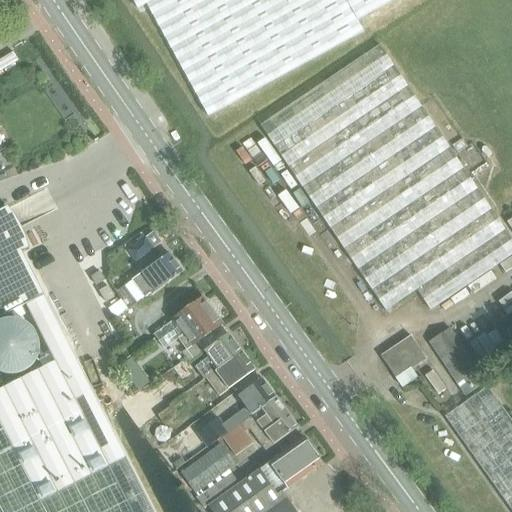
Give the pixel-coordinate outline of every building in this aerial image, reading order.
[(131,0),(137,11),(145,7),(207,119),(274,82),(363,34),(356,21),(394,0),(131,0)] [(430,312),(511,256),(511,244),(465,174),(379,47),(260,127),(386,312),(416,292),(430,312)] [(0,320),(27,307),(44,299),(45,299),(21,252),(30,247),(10,208),(0,213),(0,320)] [(140,261),(152,252),(143,240),(131,249),(140,261)] [(151,297),(182,274),(168,255),(131,283),(116,293),(128,311),(144,299),(149,295),(151,297)] [(98,293),(105,304),(113,299),(107,288),(98,293)] [(0,511),(151,511),(44,299),(27,307),(56,365),(0,392),(0,511)] [(115,319),(127,310),(120,301),(108,310),(115,319)] [(193,346),(220,325),(202,301),(174,321),(185,335),(179,340),(186,351),(181,354),(190,365),(201,356),(193,346)] [(510,347),(506,340),(511,336),(511,312),(510,314),(511,318),(511,327),(503,333),(500,327),(482,338),(493,357),(510,347)] [(174,321),(155,336),(165,350),(179,340),(185,335),(174,321)] [(466,397),(485,384),(449,331),(429,344),(466,397)] [(196,367),(205,380),(241,353),(228,336),(205,353),(208,358),(196,367)] [(410,337),(381,358),(397,381),(402,389),(417,379),(411,370),(426,360),(410,337)] [(254,370),(241,353),(205,380),(219,397),(254,370)] [(120,368),(129,380),(141,372),(131,360),(120,368)] [(217,420),(197,435),(208,449),(221,439),(239,426),(275,399),(262,380),(238,398),(246,408),(221,427),(217,420)] [(511,511),(511,424),(487,389),(445,418),(511,511)] [(150,407),(157,416),(169,407),(163,398),(150,407)] [(275,399),(239,426),(246,434),(249,431),(265,452),(297,428),(275,399)] [(175,416),(169,407),(157,416),(162,424),(175,416)] [(239,426),(221,439),(235,457),(253,444),(246,434),(239,426)] [(158,443),(164,444),(170,440),(171,434),(167,429),(161,427),(155,431),(154,437),(158,443)] [(272,462),(263,468),(282,494),(323,465),(304,439),(272,462)] [(196,456),(204,450),(201,445),(193,451),(196,456)] [(196,494),(235,466),(220,446),(181,475),(196,494)] [(239,486),(207,508),(209,511),(295,511),(282,494),(263,468),(239,486)] [(204,511),(207,508),(239,486),(231,476),(196,501),(204,511)]
